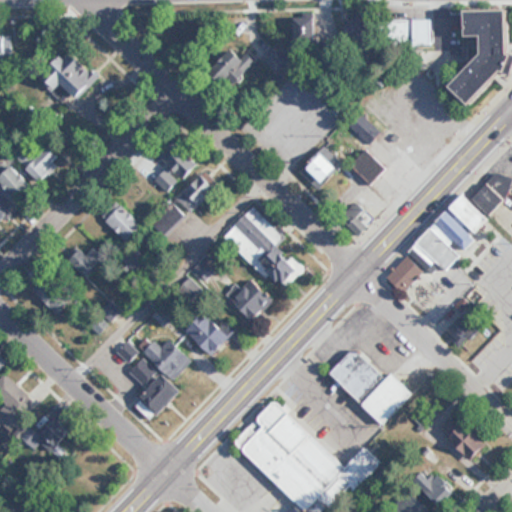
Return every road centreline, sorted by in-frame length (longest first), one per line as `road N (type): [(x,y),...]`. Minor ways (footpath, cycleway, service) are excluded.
road 1 (primary): [(137,511),(511,111)]
road 2 (residential): [(360,275),(88,0)]
road 3 (residential): [(0,287),(182,94)]
road 4 (residential): [(173,475),(0,313)]
road 5 (residential): [(511,427),(360,275)]
